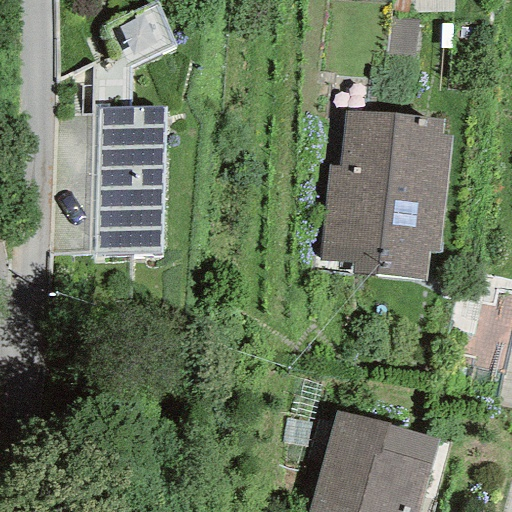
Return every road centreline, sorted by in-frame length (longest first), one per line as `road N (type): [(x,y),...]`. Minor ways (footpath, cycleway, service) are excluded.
road 1 (residential): [(20,355),(31,246),(36,0)]
road 2 (residential): [(0,491),(20,355)]
